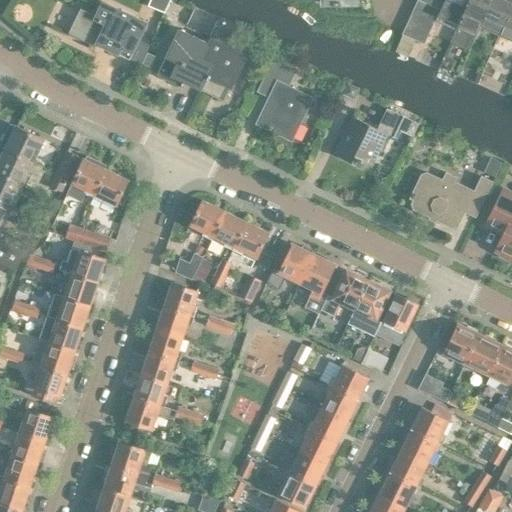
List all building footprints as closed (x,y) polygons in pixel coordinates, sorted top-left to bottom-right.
[(420,0),(416,0),(412,10),(434,20),(439,8),(420,0)] [(435,19),(455,28),(467,0),(443,0),(440,8),(435,19)] [(474,37),(479,26),(490,0),(467,0),(455,28),(474,37)] [(511,0),(490,0),(479,26),(499,34),(511,2),(511,0)] [(96,44),(106,48),(128,59),(146,22),(102,1),(95,15),(80,8),(68,33),(95,46),(96,44)] [(511,2),(499,34),(511,40),(511,2)] [(412,10),(407,22),(429,32),(434,20),(412,10)] [(194,11),(187,25),(209,35),(216,21),(194,11)] [(429,32),(407,22),(402,34),(424,43),(429,32)] [(183,81),(201,90),(213,63),(202,58),(211,38),(210,38),(208,43),(178,29),(156,75),(180,86),(183,81)] [(213,63),(201,90),(224,101),(246,55),(211,38),(202,58),(213,63)] [(146,52),(141,63),(150,67),(155,56),(146,52)] [(258,91),(269,96),(275,99),(262,126),(291,140),(311,97),(287,86),(295,69),(273,59),(258,91)] [(351,116),(345,130),(333,153),(355,163),(356,160),(360,161),(371,166),(390,125),(412,135),(418,123),(386,108),(376,128),(351,116)] [(15,125),(4,148),(33,161),(43,139),(15,125)] [(4,148),(0,156),(0,174),(22,184),(28,171),(37,176),(42,166),(33,161),(4,148)] [(67,150),(54,176),(65,182),(78,156),(67,150)] [(83,194),(91,198),(105,169),(83,158),(66,194),(80,200),(83,194)] [(105,169),(91,198),(100,202),(102,198),(116,204),(127,179),(105,169)] [(408,198),(410,203),(412,209),(429,217),(428,219),(435,222),(435,220),(451,228),(457,226),(464,212),(475,217),(492,181),(481,176),(472,193),(452,184),(455,177),(445,172),(442,179),(426,171),(420,174),(412,192),(411,192),(409,195),(410,195),(408,198)] [(0,174),(0,201),(19,210),(19,209),(11,206),(22,184),(0,174)] [(65,182),(54,176),(49,186),(61,191),(65,182)] [(506,227),(502,234),(495,249),(500,252),(499,254),(508,259),(510,256),(511,257),(511,195),(501,190),(488,218),(506,227)] [(201,235),(210,239),(223,210),(202,200),(190,225),(203,231),(201,235)] [(19,210),(0,201),(0,262),(15,270),(24,251),(9,243),(13,234),(1,228),(7,216),(14,220),(19,210)] [(40,204),(34,217),(46,223),(52,210),(40,204)] [(224,246),(232,250),(246,221),(223,210),(210,239),(211,239),(213,236),(226,242),(224,246)] [(46,223),(34,217),(28,231),(39,236),(46,223)] [(246,221),(232,250),(254,260),(268,232),(246,221)] [(65,237),(73,240),(78,227),(69,224),(65,237)] [(78,227),(73,240),(81,242),(98,248),(105,250),(110,237),(78,227)] [(59,269),(71,273),(97,281),(105,258),(96,255),(98,248),(81,242),(79,250),(71,247),(67,261),(62,259),(59,269)] [(284,274),(300,282),(314,251),(302,245),(301,248),(292,243),(278,271),(273,268),(266,283),(277,288),(284,274)] [(340,301),(354,308),(367,280),(346,269),(332,297),(322,292),(335,264),(325,260),(327,257),(314,251),(300,282),(314,288),(305,306),(318,313),(320,309),(333,315),(340,301)] [(175,271),(191,279),(202,257),(194,253),(189,262),(179,258),(175,271)] [(26,263),(39,267),(42,258),(29,254),(26,263)] [(42,258),(39,267),(52,271),(54,263),(42,258)] [(226,275),(232,263),(222,258),(216,270),(226,275)] [(202,259),(195,274),(203,278),(210,263),(202,259)] [(210,282),(220,287),(226,275),(216,270),(210,282)] [(71,273),(64,296),(90,304),(97,281),(71,273)] [(238,295),(251,301),(260,280),(248,275),(238,295)] [(360,328),(374,334),(381,321),(376,318),(389,290),(367,280),(354,308),(367,314),(360,328)] [(171,282),(163,305),(193,315),(196,306),(193,305),(197,291),(171,282)] [(374,334),(367,349),(375,353),(380,344),(391,322),(405,329),(417,304),(414,302),(413,300),(408,297),(406,298),(396,293),(384,319),(383,318),(381,321),(374,334)] [(47,315),(82,327),(90,304),(64,296),(56,318),(47,315)] [(11,309),(24,313),(27,304),(14,300),(11,309)] [(27,304),(24,313),(37,317),(40,308),(27,304)] [(163,305),(156,328),(182,337),(186,323),(190,324),(193,315),(163,305)] [(205,325),(218,329),(221,318),(209,314),(205,325)] [(39,337),(40,338),(75,350),(82,327),(47,315),(39,337)] [(221,318),(218,329),(231,333),(234,322),(221,318)] [(442,353),(465,364),(479,334),(476,332),(477,330),(467,326),(466,327),(457,323),(442,353)] [(156,328),(148,351),(178,361),(181,352),(177,350),(182,337),(156,328)] [(465,364),(487,374),(501,344),(494,341),(495,339),(485,334),(484,336),(479,334),(465,364)] [(32,362),(41,364),(67,373),(75,350),(40,338),(32,362)] [(292,359),(302,364),(310,348),(300,343),(292,359)] [(501,344),(487,374),(501,381),(498,388),(505,392),(507,390),(511,379),(511,347),(505,344),(504,346),(501,344)] [(0,355),(8,358),(11,349),(0,345),(0,355)] [(11,349),(8,358),(21,362),(24,353),(11,349)] [(383,357),(375,353),(367,349),(362,361),(378,369),(383,357)] [(148,351),(141,374),(167,383),(171,369),(175,370),(178,361),(148,351)] [(190,370),(203,374),(206,364),(193,360),(190,370)] [(342,363),(331,385),(358,398),(369,377),(342,363)] [(67,373),(41,364),(31,395),(54,403),(57,395),(59,396),(67,373)] [(206,364),(203,374),(216,378),(219,367),(206,364)] [(287,370),(279,386),(288,391),(296,374),(287,370)] [(141,374),(133,397),(163,407),(166,398),(162,396),(167,383),(141,374)] [(424,391),(445,401),(450,390),(429,381),(424,391)] [(331,385),(320,407),(347,420),(358,398),(331,385)] [(288,391),(279,386),(271,402),(281,407),(288,391)] [(449,393),(445,401),(457,407),(461,399),(449,393)] [(486,422),(496,427),(501,416),(502,417),(510,400),(501,396),(497,405),(495,404),(486,422)] [(163,407),(133,397),(125,420),(151,428),(156,415),(173,419),(174,415),(175,416),(177,411),(163,407)] [(434,403),(430,411),(448,420),(452,412),(434,403)] [(178,406),(177,411),(175,416),(187,420),(190,410),(178,406)] [(421,406),(411,428),(437,441),(448,420),(430,411),(421,406)] [(320,407),(310,429),(337,442),(347,420),(320,407)] [(26,408),(19,431),(45,439),(52,417),(26,408)] [(203,415),(190,410),(187,420),(200,424),(203,415)] [(266,413),(258,429),(268,434),(276,418),(266,413)] [(501,416),(496,427),(511,434),(511,421),(502,417),(501,416)] [(411,428),(400,450),(427,463),(437,441),(411,428)] [(268,434),(258,429),(250,445),(261,450),(268,434)] [(310,429),(299,450),(326,464),(337,442),(310,429)] [(19,431),(11,454),(37,462),(45,439),(19,431)] [(118,441),(111,464),(154,478),(155,474),(157,468),(147,465),(151,451),(118,441)] [(489,461),(498,465),(506,449),(498,444),(489,461)] [(299,450),(288,472),(315,485),(326,464),(299,450)] [(400,450),(389,471),(416,485),(427,463),(400,450)] [(11,454),(4,477),(30,485),(37,462),(11,454)] [(246,458),(245,459),(238,474),(246,478),(254,462),(246,458)] [(511,460),(509,459),(499,477),(507,482),(511,473),(511,460)] [(111,464),(103,487),(129,495),(133,483),(151,488),(152,483),(154,478),(111,464)] [(481,470),(472,485),(481,491),(491,475),(481,470)] [(389,471),(378,493),(405,506),(416,485),(389,471)] [(315,485),(288,472),(277,494),(304,507),(315,485)] [(168,478),(155,474),(154,478),(152,483),(165,487),(168,478)] [(0,500),(22,508),(30,485),(4,477),(3,480),(0,479),(0,500)] [(181,482),(168,478),(165,487),(178,491),(181,482)] [(227,496),(235,501),(244,483),(236,479),(227,496)] [(481,491),(472,485),(462,501),(472,507),(481,491)] [(103,487),(96,509),(104,511),(127,511),(129,510),(125,509),(129,495),(103,487)] [(488,489),(478,506),(491,511),(492,511),(501,495),(488,489)] [(378,493),(368,511),(402,511),(405,506),(378,493)] [(210,497),(204,511),(206,511),(213,511),(219,500),(210,497)] [(275,498),(268,511),(301,511),(302,511),(275,498)] [(0,511),(20,511),(22,508),(0,500),(0,511)]
